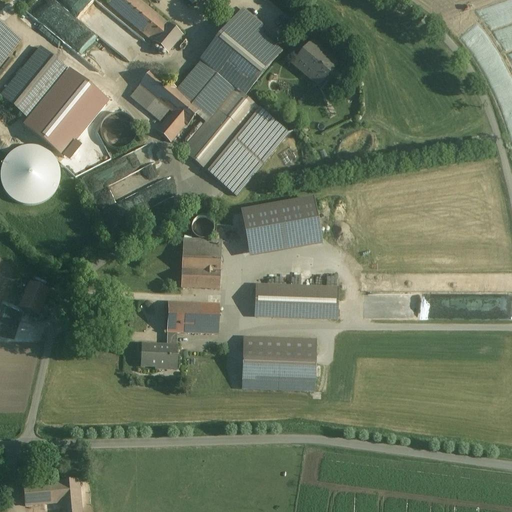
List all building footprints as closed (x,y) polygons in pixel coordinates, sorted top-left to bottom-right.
[(104,40),(116,24),(83,0),(46,0),(33,18),(64,40),(78,21),(104,40)] [(181,36),(137,0),(112,0),(108,6),(167,54),(181,36)] [(216,111),(231,123),(247,103),(285,59),(262,38),(267,32),(246,13),(221,43),(260,76),(241,99),(235,94),(232,98),(223,90),(226,86),(217,78),(200,98),(216,111)] [(0,63),(18,41),(0,26),(0,63)] [(221,43),(219,41),(200,64),(217,78),(226,86),(223,90),(232,98),(235,94),(241,99),(260,76),(221,43)] [(324,59),(310,46),(292,67),(318,89),(336,66),(325,58),(324,59)] [(66,71),(39,49),(0,97),(0,98),(26,120),(66,71)] [(181,95),(153,71),(133,97),(163,122),(156,133),(169,144),(185,126),(187,127),(196,115),(200,111),(194,106),(200,98),(217,78),(200,64),(195,70),(199,74),(181,95)] [(99,89),(68,127),(82,139),(113,100),(99,89)] [(216,111),(200,98),(194,106),(200,111),(196,115),(206,123),(216,111)] [(242,132),(207,174),(230,194),(282,132),(247,103),(231,123),(242,132)] [(206,123),(182,153),(207,174),(242,132),(231,123),(216,111),(206,123)] [(105,136),(132,143),(138,120),(110,114),(105,136)] [(480,137),(471,139),(472,145),(481,144),(480,137)] [(60,183),(61,173),(58,163),(51,155),(43,150),(33,147),(23,148),(13,153),(6,160),(2,169),(0,179),(2,189),(7,197),(15,203),(24,207),(33,208),(43,205),(51,200),(57,193),(60,183)] [(108,229),(162,204),(153,186),(100,212),(108,229)] [(311,199),(243,212),(250,251),(318,238),(311,199)] [(221,242),(182,241),(182,254),(220,256),(221,242)] [(220,256),(182,254),(180,289),(219,291),(220,256)] [(48,292),(29,284),(19,308),(37,316),(48,292)] [(335,288),(258,285),(257,314),(334,317),(335,288)] [(218,306),(167,304),(166,334),(176,335),(217,336),(218,306)] [(176,335),(166,334),(166,347),(176,348),(176,335)] [(337,376),(351,376),(352,336),(338,336),(337,376)] [(314,343),(243,340),(242,390),(313,393),(314,343)] [(166,347),(141,346),(140,368),(155,368),(155,370),(166,371),(166,369),(175,369),(175,371),(176,371),(177,348),(176,348),(166,347)] [(80,511),(78,481),(58,483),(58,484),(23,488),(24,507),(59,504),(60,511),(80,511)]
